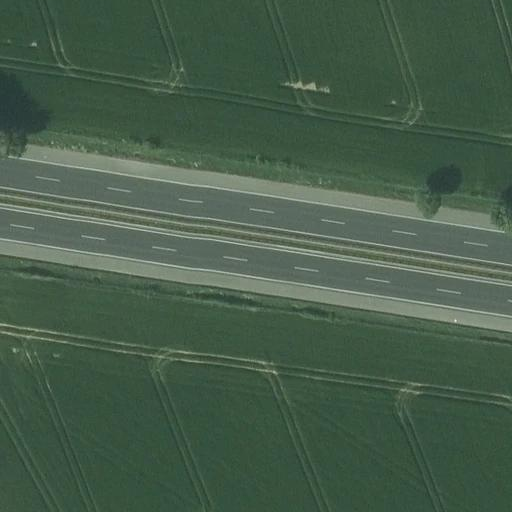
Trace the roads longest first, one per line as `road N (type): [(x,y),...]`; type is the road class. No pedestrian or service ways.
road 1 (motorway): [(511,245),(0,165)]
road 2 (motorway): [(0,227),(511,304)]
